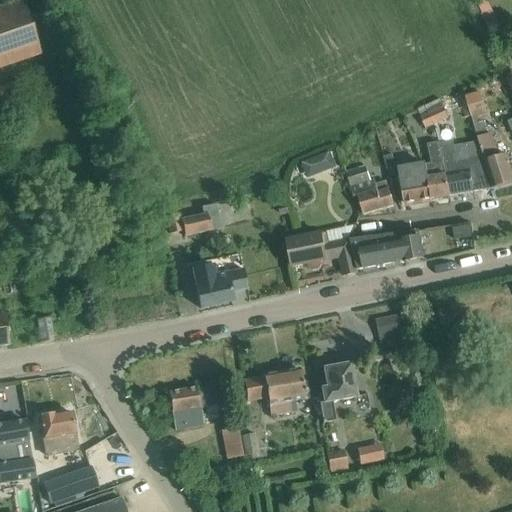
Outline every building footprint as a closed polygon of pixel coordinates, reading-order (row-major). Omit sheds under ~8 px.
[(0,10),(0,70),(40,57),(22,3),(0,10)] [(480,94),(465,99),(471,119),(476,118),(487,115),(480,94)] [(441,103),(418,114),(420,119),(425,130),(448,120),(443,108),(441,103)] [(476,118),(471,119),(477,140),(487,137),(483,124),(479,126),(476,118)] [(487,137),(477,140),(483,158),(493,190),(493,191),(511,185),(511,175),(506,156),(498,158),(491,136),(487,137)] [(473,193),(493,190),(483,158),(468,162),(457,163),(453,143),(438,146),(443,165),(449,197),(473,193)] [(432,167),(423,168),(427,180),(431,201),(449,197),(443,165),(438,146),(438,144),(427,147),(432,167)] [(313,177),(341,164),(333,147),(305,161),(313,177)] [(422,161),(398,165),(405,205),(431,201),(427,180),(423,168),(422,161)] [(357,198),(363,216),(394,208),(386,183),(375,186),(374,180),(369,182),(365,168),(346,174),(353,199),(357,198)] [(182,233),(183,238),(220,230),(217,215),(215,207),(200,209),(202,216),(180,222),(178,216),(164,219),(168,236),(182,233)] [(395,236),(350,241),(357,270),(362,269),(363,270),(403,263),(403,264),(423,260),(418,238),(417,232),(395,236)] [(357,270),(350,241),(328,246),(326,237),(288,244),(292,269),(307,266),(308,269),(312,272),(318,271),(321,266),(320,263),(339,259),(343,278),(357,275),(356,270),(357,270)] [(191,272),(199,310),(232,303),(230,295),(247,291),(243,272),(214,278),(212,268),(191,272)] [(376,322),(380,340),(408,333),(404,316),(376,322)] [(0,317),(0,348),(8,347),(4,317),(0,317)] [(36,322),(41,344),(53,341),(49,320),(36,322)] [(332,403),(356,399),(350,366),(323,370),(326,390),(321,391),(323,404),(319,405),(322,425),(336,423),(332,403)] [(299,372),(243,382),(247,404),(267,400),(270,417),(285,415),(294,413),(293,403),(309,400),(306,384),(302,384),(299,372)] [(0,382),(0,410),(19,408),(16,381),(0,382)] [(167,394),(174,432),(202,427),(196,389),(195,389),(195,390),(168,395),(168,394),(167,394)] [(77,452),(70,414),(53,417),(39,420),(45,457),(77,452)] [(0,484),(36,479),(27,424),(0,429),(0,484)] [(222,431),(228,461),(243,458),(237,428),(222,431)] [(242,438),(245,457),(257,454),(254,436),(242,438)] [(361,446),(364,464),(390,458),(386,441),(361,446)] [(347,474),(343,452),(326,455),(330,477),(347,474)] [(90,467),(59,478),(67,499),(97,488),(90,467)] [(124,511),(120,500),(85,511),(124,511)]
